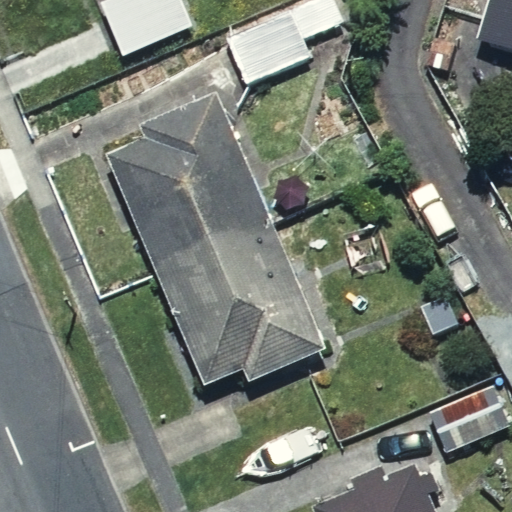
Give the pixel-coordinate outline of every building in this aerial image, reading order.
[(185,30),(172,0),(89,0),(114,59),(185,30)] [(511,0),(490,0),(475,48),(511,59),(511,0)] [(309,59),(280,3),(210,39),(238,95),(309,59)] [(310,352),(199,77),(133,104),(143,128),(89,149),(191,400),(310,352)] [(430,511),(411,467),(304,511),(430,511)]
